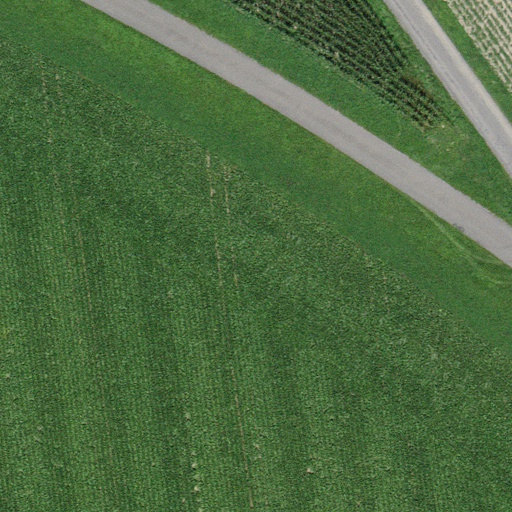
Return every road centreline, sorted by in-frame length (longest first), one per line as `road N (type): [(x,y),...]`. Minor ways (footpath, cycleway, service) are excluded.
road 1 (track): [(511,247),(156,28),(97,0)]
road 2 (track): [(511,161),(402,0)]
